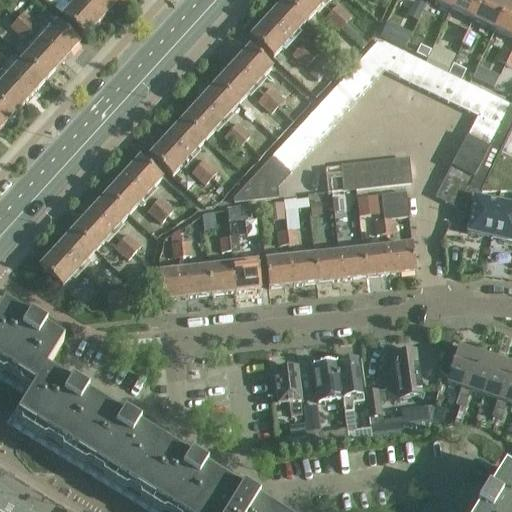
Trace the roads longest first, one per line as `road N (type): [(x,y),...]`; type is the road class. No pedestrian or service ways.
road 1 (residential): [(511,311),(435,310),(172,340)]
road 2 (secondary): [(210,0),(0,233)]
road 3 (residential): [(430,511),(447,484),(441,469),(301,492)]
road 4 (residential): [(301,492),(245,486),(180,448)]
